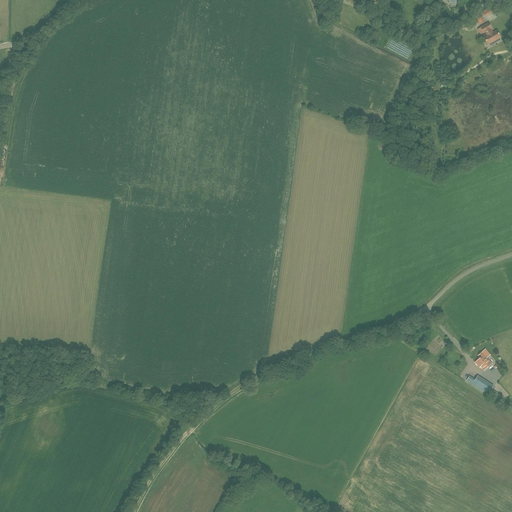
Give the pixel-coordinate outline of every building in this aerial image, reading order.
[(480,24),(485,22),(480,13),(475,16),(480,24)] [(491,29),(488,23),(480,28),(483,33),(486,31),(488,35),(484,38),(488,45),(500,38),(496,31),(493,33),(490,29),(491,29)] [(479,368),(481,367),(484,371),(491,364),(486,358),(487,358),(482,352),(478,356),(480,358),(474,363),(479,368)] [(491,384),(478,376),(472,384),(488,394),(493,386),(491,385),(491,384)] [(500,395),(498,396),(492,392),(489,395),(500,403),(504,397),(500,395)]
